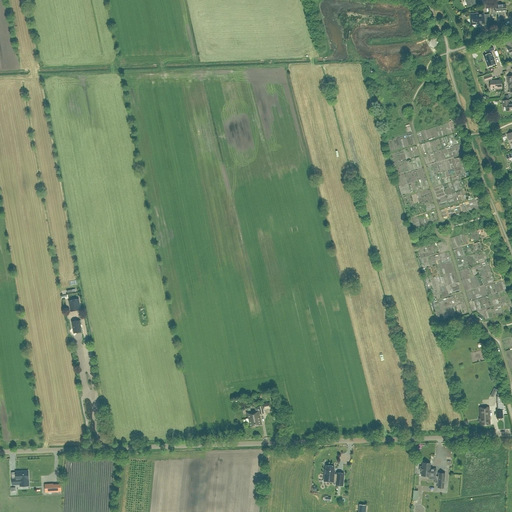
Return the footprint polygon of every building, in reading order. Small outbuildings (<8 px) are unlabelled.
[(498,17),(498,22),(505,21),(504,16),(503,16),(503,12),(506,12),(505,4),(495,5),(495,7),(494,7),(494,8),(495,8),(495,13),(498,13),(498,17)] [(476,14),(470,14),(470,19),(471,19),(471,24),(476,24),(476,23),(480,23),(480,24),(484,24),(484,30),(489,29),(488,23),(488,20),(485,20),(485,19),(484,19),(483,14),(476,14)] [(489,54),(488,52),(494,50),(492,45),(484,48),(486,55),(483,56),(487,67),(495,64),(491,53),(489,54)] [(501,89),(501,80),(492,80),(491,78),(492,78),(491,74),(483,77),(485,81),(486,80),(487,82),(490,82),(490,89),(497,88),(497,89),(501,89)] [(511,110),(511,103),(509,103),(509,100),(502,100),(502,106),(506,106),(506,111),(511,110)] [(70,311),(81,309),(79,299),(68,300),(70,311)] [(74,333),(81,332),(80,325),(80,320),(72,321),(74,333)] [(271,408),(270,402),(262,404),(263,410),(264,410),(264,409),(270,408),(270,409),(271,409),(271,408)] [(489,425),(488,407),(479,408),(480,425),(489,425)] [(250,427),(261,425),(258,410),(246,412),(248,419),(249,419),(250,427)] [(278,411),(268,413),(270,422),(280,420),(278,411)] [(421,475),(429,476),(435,476),(436,469),(430,468),(431,463),(423,462),(422,467),(420,466),(420,471),(422,471),(421,475)] [(336,485),(343,486),(344,473),(337,473),(337,474),(334,474),(334,473),(333,473),(334,466),(326,465),(326,469),(325,469),(324,481),(333,482),(334,480),(336,481),(336,485)] [(16,478),(12,478),(12,484),(20,483),(20,479),(28,479),(28,471),(16,471),(16,478)]
